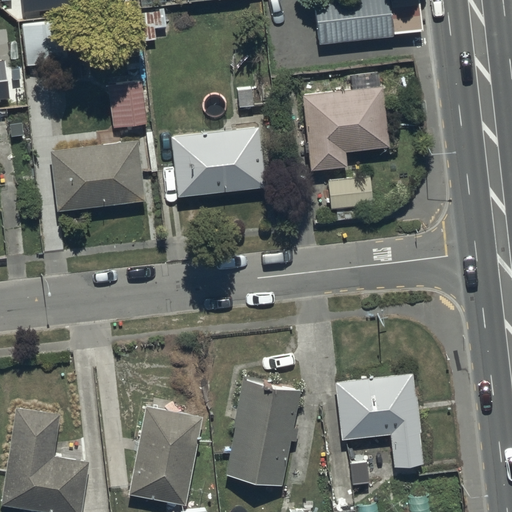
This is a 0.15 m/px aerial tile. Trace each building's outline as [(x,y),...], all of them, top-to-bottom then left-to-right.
[(313,0),(317,38),(392,31),(391,28),(421,25),(418,0),(313,0)] [(41,6),(1,7),(2,31),(18,31),(17,16),(41,15),(41,6)] [(176,8),(138,11),(140,41),(169,39),(168,31),(178,30),(176,8)] [(63,15),(21,18),(24,61),(67,57),(63,15)] [(352,84),(301,89),(309,165),(346,161),(345,146),(388,141),(380,69),(351,72),(352,84)] [(140,76),(106,81),(111,123),(146,118),(140,76)] [(265,83),(236,85),(238,105),(253,103),(253,112),(268,110),(265,83)] [(260,122),(170,129),(176,190),(264,183),(260,122)] [(138,136),(49,146),(56,205),(144,196),(138,136)] [(370,173),(327,175),(328,205),(336,204),(337,216),(363,215),(362,201),(372,201),(370,173)] [(336,377),(341,433),(388,429),(391,463),(421,460),(413,371),(336,377)] [(234,421),(225,468),(281,480),(291,436),(295,437),(297,424),(292,423),(300,385),(242,373),(231,421),(234,421)] [(202,411),(144,400),(127,488),(185,500),(202,411)] [(58,408),(13,402),(0,496),(0,501),(77,511),(79,511),(87,457),(52,452),(58,408)]
